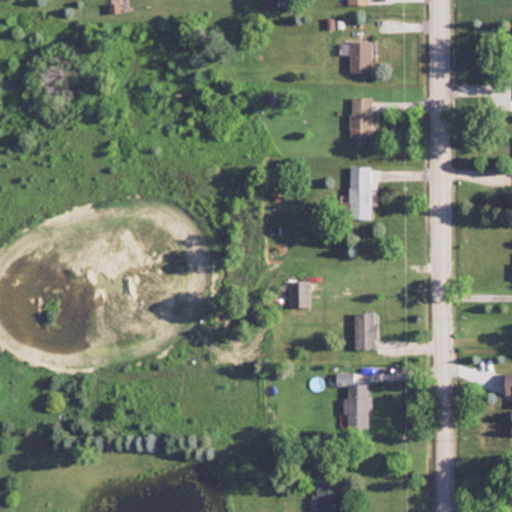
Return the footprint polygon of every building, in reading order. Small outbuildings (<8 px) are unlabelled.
[(119,10),(118,2),(110,2),(111,11),(119,10)] [(349,72),(371,72),(371,40),(349,40),(349,72)] [(350,144),(371,144),(371,96),(350,96),(350,144)] [(349,217),(370,217),(370,165),(349,165),(349,217)] [(309,305),(309,279),(288,279),(288,305),(309,305)] [(354,347),(376,347),(376,310),(354,310),(354,347)] [(369,427),(369,382),(352,382),(352,377),(345,377),(345,427),(369,427)] [(315,511),(339,511),(340,469),(316,469),(315,511)]
